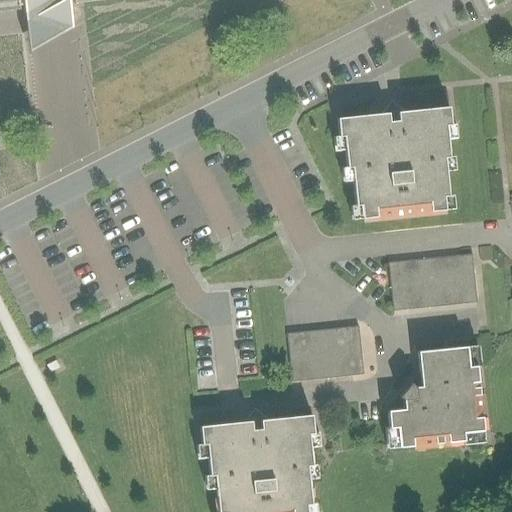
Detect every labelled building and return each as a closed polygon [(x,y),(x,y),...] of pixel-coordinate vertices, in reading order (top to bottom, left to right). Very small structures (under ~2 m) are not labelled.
[(0,0),(0,12),(19,11),(19,6),(23,6),(28,53),(71,29),(68,1),(73,0),(73,5),(82,4),(83,4),(111,1),(113,0),(0,0)] [(14,103),(0,104),(0,191),(19,190),(14,103)] [(356,220),(437,212),(449,211),(445,172),(450,172),(447,141),(457,140),(455,125),(450,126),(448,108),(336,120),(338,138),(333,138),(334,153),(344,152),(347,182),(352,182),(356,220)] [(459,256),(460,266),(472,265),(471,255),(459,256)] [(461,276),(460,266),(459,256),(447,258),(449,282),(461,281),(461,276)] [(435,259),(437,283),(449,282),(447,258),(435,259)] [(425,284),(437,283),(435,259),(423,260),(425,284)] [(411,261),(413,285),(425,284),(423,260),(411,261)] [(401,287),(413,285),(411,261),(399,262),(401,287)] [(387,264),(389,288),(401,287),(399,262),(387,264)] [(472,265),(460,266),(461,276),(473,274),(472,265)] [(473,274),(461,276),(461,281),(462,285),(474,284),(473,274)] [(461,281),(449,282),(452,306),(464,305),(463,295),(462,285),(461,281)] [(440,307),(452,306),(449,282),(437,283),(440,307)] [(437,283),(425,284),(428,309),(440,307),(437,283)] [(416,310),(428,309),(425,284),(413,285),(416,310)] [(462,285),(463,295),(475,294),(474,284),(462,285)] [(413,285),(401,287),(404,311),(416,310),(413,285)] [(392,312),(404,311),(401,287),(389,288),(392,312)] [(476,304),(475,294),(463,295),(464,305),(476,304)] [(358,327),(345,328),(346,338),(359,337),(358,327)] [(347,348),(346,338),(345,328),(333,330),(336,354),(348,352),(347,348)] [(333,330),(321,331),(324,355),(336,354),(333,330)] [(312,356),(324,355),(321,331),(309,332),(312,356)] [(309,332),(298,333),(300,357),(312,356),(309,332)] [(288,359),(300,357),(298,333),(287,334),(286,334),(288,359)] [(347,348),(360,346),(359,337),(346,338),(347,348)] [(360,346),(347,348),(348,352),(348,357),(361,356),(360,346)] [(473,347),(419,353),(417,353),(419,380),(412,380),(398,398),(402,401),(403,410),(387,412),(390,449),(483,440),(473,347)] [(348,357),(348,352),(336,354),(339,378),(350,377),(349,367),(348,357)] [(327,379),(339,378),(336,354),(324,355),(327,379)] [(327,379),(324,355),(312,356),(315,380),(327,379)] [(303,382),(315,380),(312,356),(300,357),(303,382)] [(349,367),(362,366),(361,356),(348,357),(349,367)] [(303,382),(300,357),(288,359),(291,383),(303,382)] [(363,375),(362,366),(349,367),(350,377),(363,375)] [(311,416),(242,423),(199,428),(201,445),(196,446),(197,460),(207,459),(210,490),(215,490),(217,511),(311,511),(308,480),(313,480),(309,449),(320,448),(318,433),(313,434),(311,416)]
